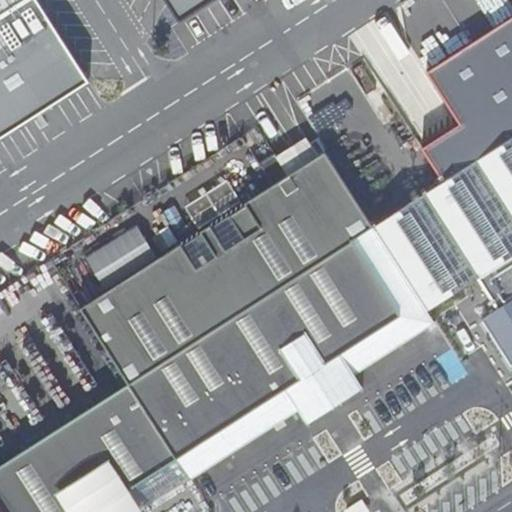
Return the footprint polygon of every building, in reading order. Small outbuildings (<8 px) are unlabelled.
[(0,0),(0,135),(89,79),(38,0),(0,0)] [(167,0),(182,22),(217,0),(167,0)] [(347,75),(351,81),(360,75),(356,69),(347,75)] [(0,511),(144,511),(143,510),(299,410),(307,423),(363,387),(354,374),(435,322),(325,151),(288,174),(275,153),(259,164),(273,185),(80,308),(128,383),(0,465),(0,511)] [(87,255),(107,287),(159,254),(139,222),(87,255)] [(511,364),(511,299),(483,319),(511,364)]
